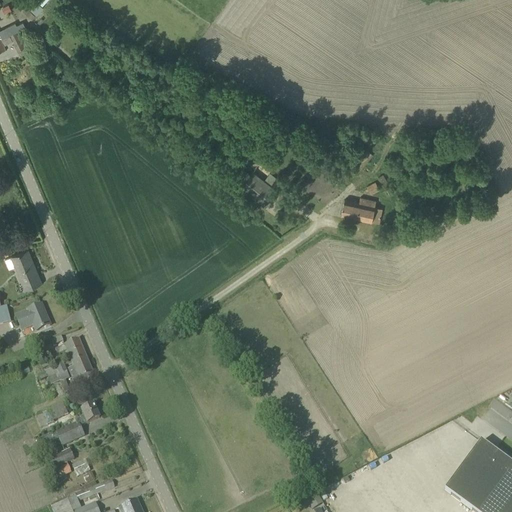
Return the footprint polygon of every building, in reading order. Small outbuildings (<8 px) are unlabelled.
[(31,0),(22,11),(31,19),(48,0),(31,0)] [(0,30),(0,38),(25,27),(23,22),(16,25),(15,23),(0,30)] [(25,28),(25,27),(0,38),(0,50),(3,49),(2,46),(12,41),(17,52),(27,48),(26,48),(25,47),(28,46),(20,30),(25,28)] [(253,172),(240,188),(262,206),(275,190),(253,172)] [(343,173),(335,182),(342,188),(350,179),(349,179),(343,173)] [(371,195),(380,190),(375,182),(366,187),(371,195)] [(379,223),(382,210),(374,208),(375,202),(359,198),(358,203),(344,200),(341,215),(379,223)] [(26,289),(32,287),(41,283),(28,250),(13,256),(26,289)] [(38,331),(41,330),(50,326),(41,305),(28,310),(29,311),(17,317),(22,330),(35,324),(38,331)] [(7,308),(0,309),(0,325),(10,323),(7,308)] [(73,363),(86,357),(78,339),(69,343),(65,345),(65,346),(56,350),(58,354),(53,357),(57,366),(64,363),(60,355),(68,352),(73,363)] [(74,367),(70,369),(68,370),(73,383),(76,381),(84,378),(93,374),(86,357),(73,363),(74,367)] [(57,366),(52,368),(44,372),(45,374),(38,377),(40,381),(47,378),(51,385),(60,382),(64,380),(70,377),(64,363),(57,366)] [(62,403),(49,409),(52,415),(54,414),(57,420),(68,415),(62,403)] [(93,405),(81,410),(84,416),(75,420),(77,424),(56,433),(62,446),(84,436),(80,427),(99,418),(93,405)] [(480,441),(444,490),(473,511),(511,511),(511,456),(501,448),(497,453),(480,441)] [(49,471),(55,468),(66,463),(74,460),(69,450),(51,458),(51,459),(44,462),(49,471)] [(83,459),(72,467),(78,475),(89,467),(83,459)] [(70,473),(66,463),(55,468),(56,470),(59,478),(70,473)] [(54,511),(114,511),(110,511),(98,511),(95,504),(81,510),(77,502),(114,488),(111,482),(101,486),(101,485),(86,491),(87,492),(75,497),(65,501),(52,506),(54,511)] [(118,509),(119,511),(141,511),(136,501),(127,505),(118,509)]
